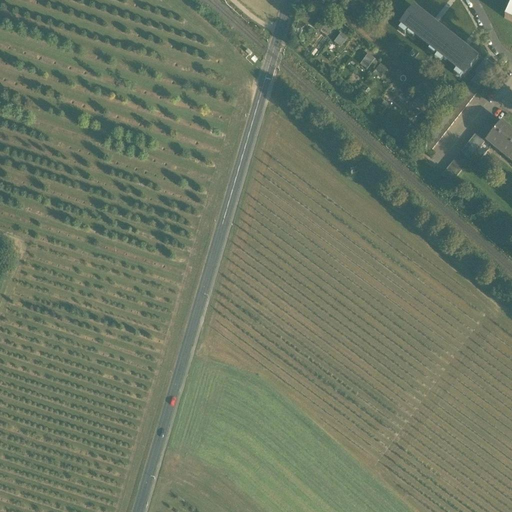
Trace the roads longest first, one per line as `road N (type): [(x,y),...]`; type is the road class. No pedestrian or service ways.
road 1 (unclassified): [(153,458),(290,0)]
road 2 (track): [(424,511),(273,379)]
